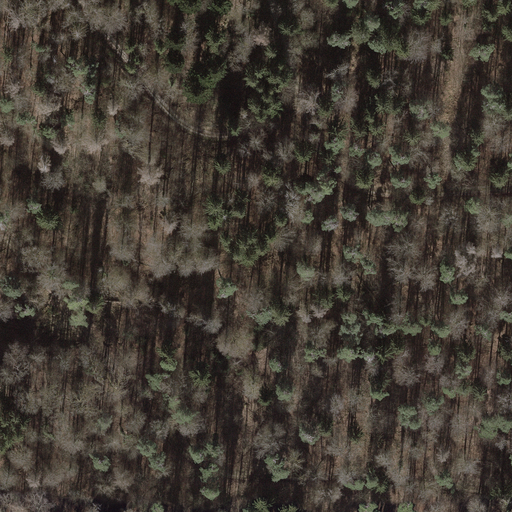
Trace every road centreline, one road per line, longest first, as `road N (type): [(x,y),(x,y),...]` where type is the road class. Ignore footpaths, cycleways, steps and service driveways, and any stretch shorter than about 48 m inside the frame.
road 1 (track): [(0,215),(188,453),(233,474),(403,477),(511,491)]
road 2 (track): [(79,0),(178,119),(208,134),(269,119),(297,82),(271,0)]
road 3 (track): [(511,188),(379,192),(349,179),(332,164),(297,82)]
